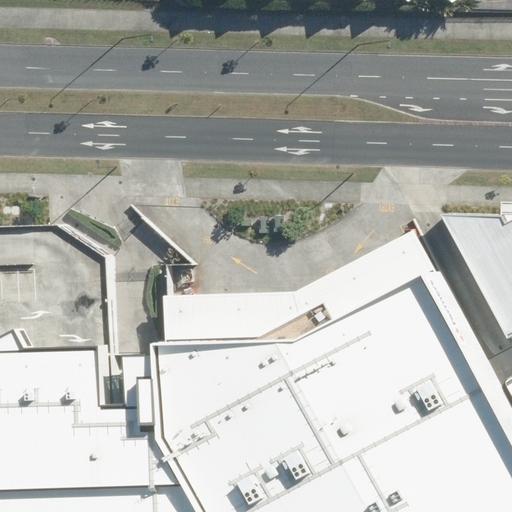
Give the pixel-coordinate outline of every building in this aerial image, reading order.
[(349,0),(481,8),(481,0),(349,0)] [(511,212),(450,211),(511,320),(511,212)] [(0,340),(2,340),(36,323),(45,340),(118,339),(117,250),(66,220),(0,221),(0,340)] [(179,291),(180,337),(208,336),(320,331),(405,286),(443,266),(422,225),(306,285),(179,291)] [(511,511),(511,399),(443,266),(405,286),(320,331),(208,336),(180,337),(181,347),(145,349),(147,399),(137,399),(121,398),(118,339),(45,340),(36,323),(2,340),(0,340),(0,511),(511,511)]
